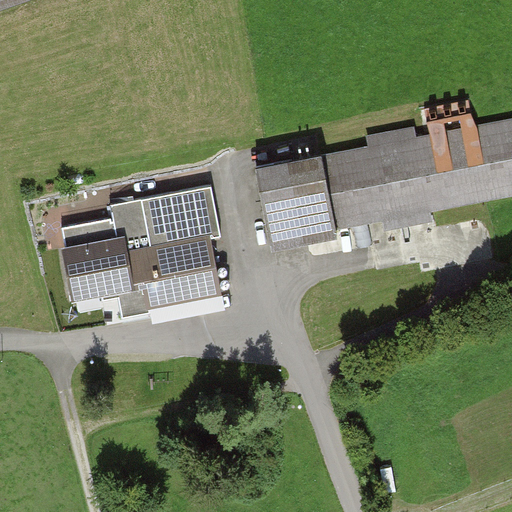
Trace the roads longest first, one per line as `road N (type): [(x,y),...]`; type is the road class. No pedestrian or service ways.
road 1 (residential): [(360,511),(310,372),(269,340),(0,342)]
road 2 (track): [(310,372),(511,274)]
road 3 (track): [(90,511),(52,347)]
